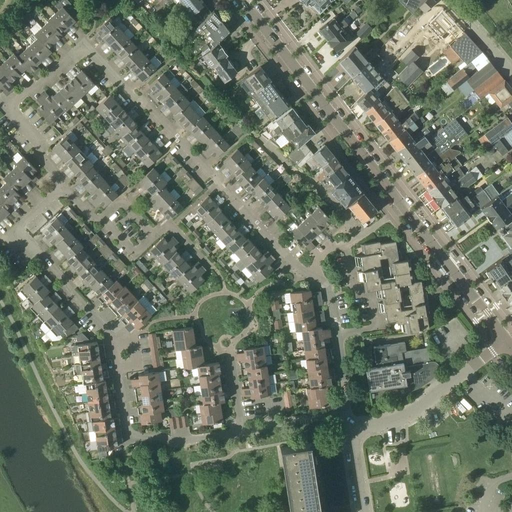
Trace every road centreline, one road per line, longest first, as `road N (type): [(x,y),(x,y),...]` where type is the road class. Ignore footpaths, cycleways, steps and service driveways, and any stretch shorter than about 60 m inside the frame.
road 1 (residential): [(127,432),(113,339),(16,232),(64,188)]
road 2 (residential): [(208,171),(85,50),(11,108)]
road 3 (tertiary): [(404,209),(243,0)]
road 4 (residential): [(404,209),(361,238),(250,133)]
road 5 (residential): [(355,430),(408,416),(502,338)]
road 6 (tertiary): [(502,338),(404,209)]
road 7 (residential): [(342,413),(347,400),(331,295),(304,275)]
road 8 (residential): [(304,275),(208,171)]
